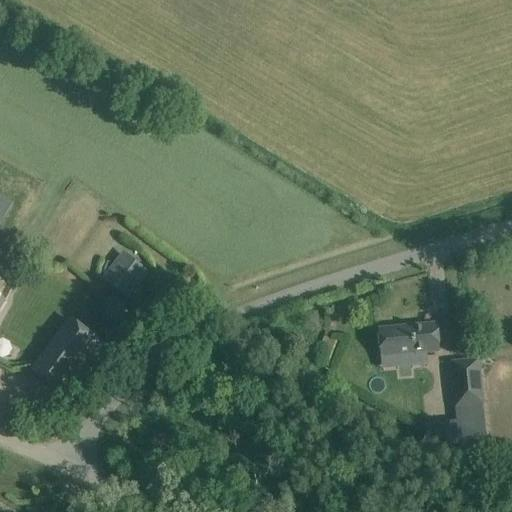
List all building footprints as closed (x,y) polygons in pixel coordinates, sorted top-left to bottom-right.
[(0,228),(14,202),(0,194),(0,228)] [(146,273),(130,261),(123,255),(104,279),(127,297),(146,273)] [(101,340),(68,315),(47,342),(81,369),(101,340)] [(439,352),(436,325),(378,330),(381,358),(439,352)] [(487,455),(478,362),(451,364),(459,445),(487,455)]
